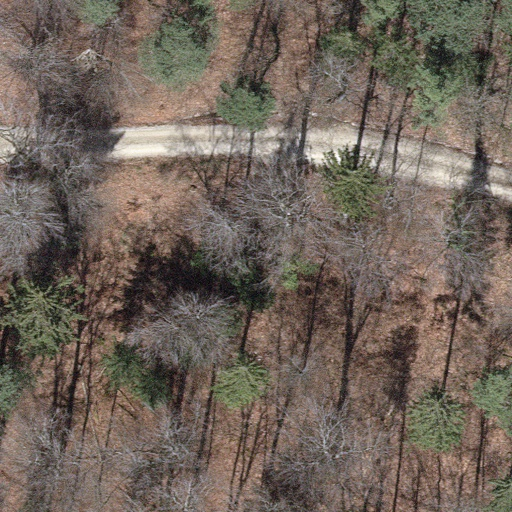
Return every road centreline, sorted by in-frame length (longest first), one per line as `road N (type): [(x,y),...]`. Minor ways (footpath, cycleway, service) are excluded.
road 1 (track): [(0,135),(264,121),(511,166)]
road 2 (track): [(264,121),(324,0)]
